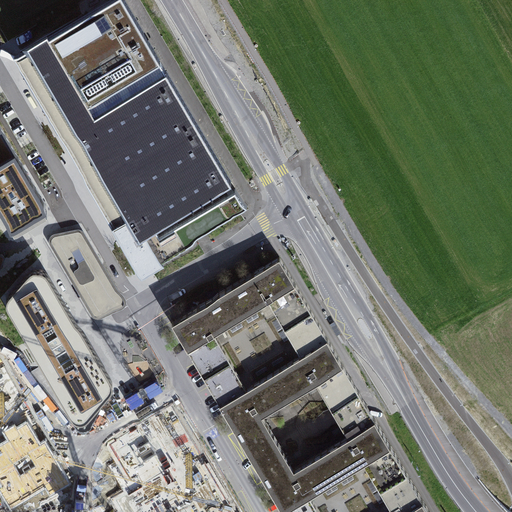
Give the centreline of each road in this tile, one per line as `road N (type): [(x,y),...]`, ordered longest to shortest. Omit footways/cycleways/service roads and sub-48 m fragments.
road 1 (residential): [(257,511),(140,305),(295,210)]
road 2 (track): [(321,175),(383,279),(511,431)]
road 3 (secondary): [(295,210),(174,0)]
road 4 (primary): [(496,511),(380,355)]
road 5 (secondary): [(475,511),(380,355)]
road 6 (secondary): [(380,355),(295,210)]
